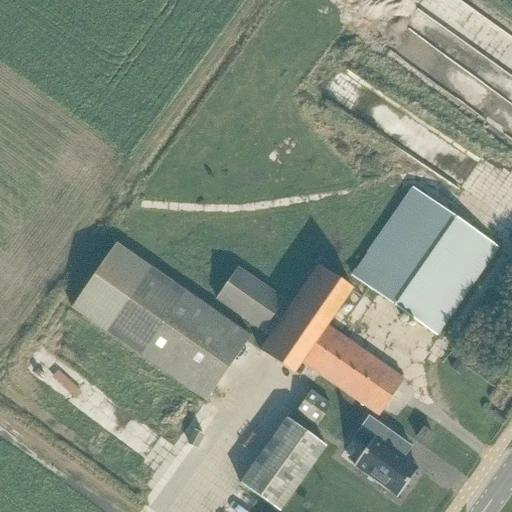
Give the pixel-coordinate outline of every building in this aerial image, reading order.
[(412,188),(350,277),(436,336),(498,248),(412,188)] [(251,338),(151,267),(117,243),(73,308),(107,331),(205,402),(251,338)] [(238,268),(217,299),(271,337),(261,352),(294,376),(303,363),(379,417),(404,381),(328,327),(354,291),(320,267),(293,306),(238,268)] [(310,391),(296,412),(317,426),(331,405),(310,391)] [(417,470),(402,459),(401,455),(398,453),(404,445),(410,449),(411,448),(368,417),(353,440),(366,449),(354,467),(397,498),(417,470)] [(289,420),(242,485),(279,511),(282,511),(328,448),(289,420)]
